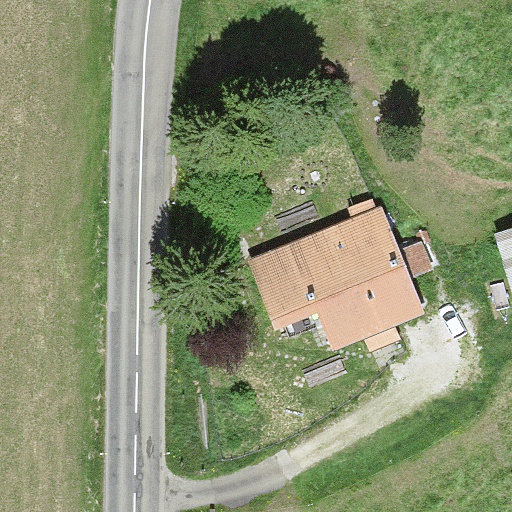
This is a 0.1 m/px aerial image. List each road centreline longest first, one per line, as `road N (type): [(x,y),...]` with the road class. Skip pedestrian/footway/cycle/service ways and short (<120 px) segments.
road 1 (tertiary): [(135,511),(152,0)]
road 2 (unknown): [(136,484),(243,462),(378,387),(390,363),(389,301)]
